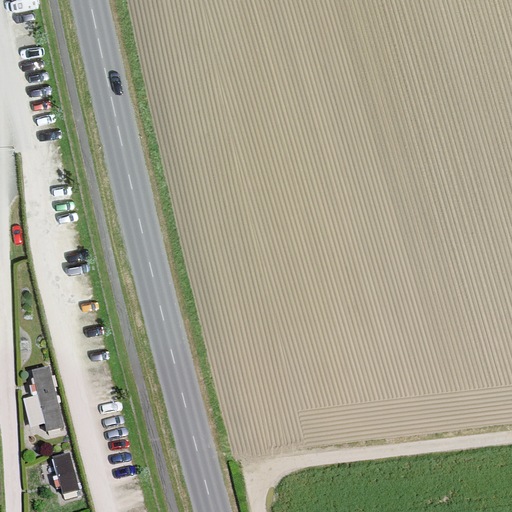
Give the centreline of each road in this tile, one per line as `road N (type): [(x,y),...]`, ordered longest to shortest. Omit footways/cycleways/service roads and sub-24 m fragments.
road 1 (secondary): [(97,0),(217,511)]
road 2 (track): [(511,436),(287,464),(263,485),(259,511)]
road 3 (residential): [(8,511),(0,311)]
